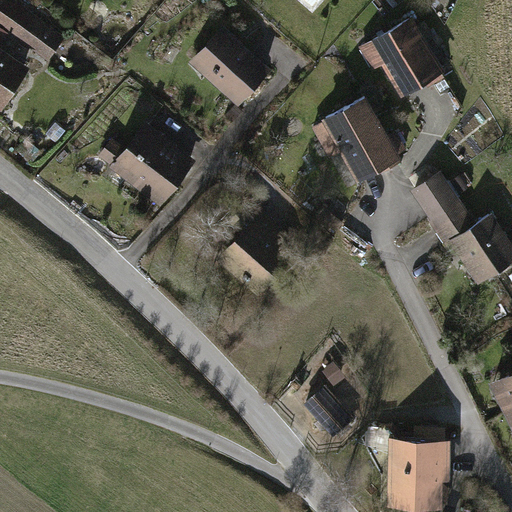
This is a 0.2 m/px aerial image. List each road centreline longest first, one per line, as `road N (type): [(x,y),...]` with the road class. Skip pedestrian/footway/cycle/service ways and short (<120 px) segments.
road 1 (unclassified): [(318,489),(120,276),(0,175)]
road 2 (residential): [(511,501),(381,237),(393,188)]
road 3 (residential): [(318,489),(214,440),(75,392),(0,378)]
